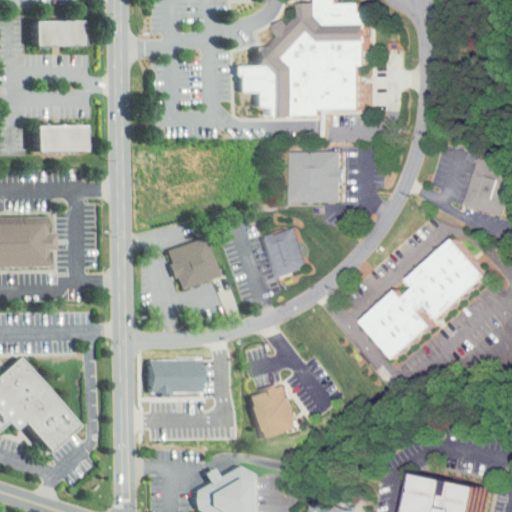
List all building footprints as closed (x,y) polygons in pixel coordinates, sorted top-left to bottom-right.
[(298,2),(360,1),(361,12),(367,12),(368,64),(362,63),(363,108),(322,108),(323,114),(267,115),(267,106),(257,105),(256,91),(239,91),(238,66),(256,65),(256,46),(271,45),(299,16),(298,2)] [(28,21),(77,21),(77,44),(28,44),(28,21)] [(30,126),(80,125),(81,149),(30,150),(30,126)] [(289,151),(340,151),(340,202),(289,202),(289,151)] [(477,157),(511,168),(511,187),(502,217),(461,204),(477,157)] [(0,217),(42,217),(43,268),(0,268),(0,217)] [(293,228),(307,268),(275,279),(262,238),(293,228)] [(203,236),(216,273),(179,287),(165,250),(203,236)] [(454,239),(489,276),(399,360),(364,322),(454,239)] [(0,371),(15,358),(73,426),(42,453),(18,424),(9,431),(1,422),(0,422),(0,371)] [(148,358),(149,393),(201,392),(200,358),(148,358)] [(283,384),(286,396),(288,395),(298,427),(259,439),(256,429),(255,430),(247,405),(249,405),(246,396),(283,384)] [(195,489),(235,465),(251,472),(251,511),(202,511),(194,507),(195,489)] [(416,511),(426,472),(490,486),(483,511),(416,511)] [(341,511),(343,505),(321,498),(316,511),(341,511)]
